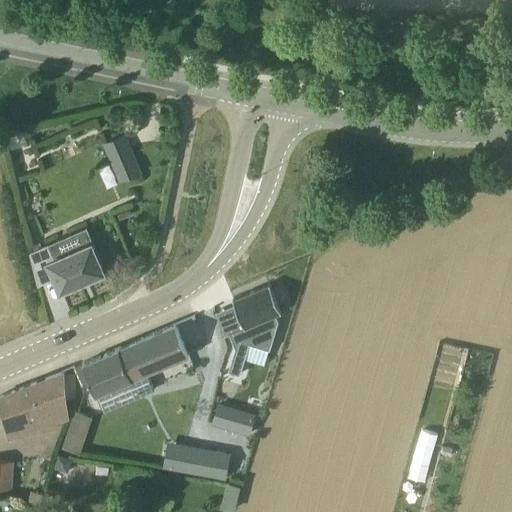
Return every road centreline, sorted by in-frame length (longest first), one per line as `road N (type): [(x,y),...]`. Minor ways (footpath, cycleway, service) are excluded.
road 1 (unclassified): [(250,97),(0,43)]
road 2 (tertiary): [(170,300),(222,268),(253,229),(286,104)]
road 3 (residential): [(286,104),(421,130),(511,131)]
road 4 (tertiary): [(250,97),(228,210),(170,300)]
road 5 (tertiary): [(170,300),(0,371)]
